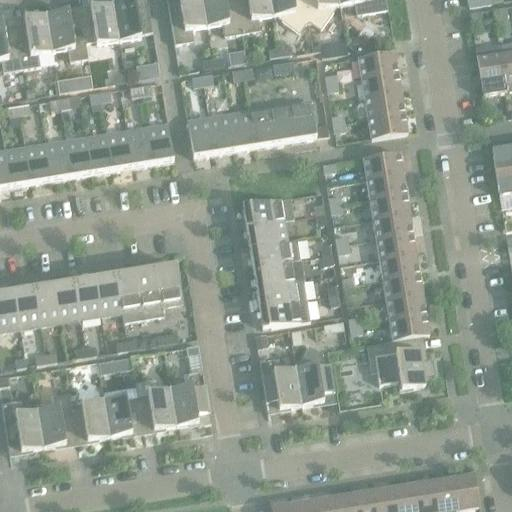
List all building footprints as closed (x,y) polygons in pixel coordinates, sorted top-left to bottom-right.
[(206,32),(201,0),(178,0),(179,6),(167,7),(174,50),(193,47),(191,35),(206,32)] [(241,39),(235,0),(201,0),(206,32),(221,30),(223,42),(241,39)] [(273,21),(269,0),(235,0),(241,39),(260,36),(258,24),(273,21)] [(308,28),(303,0),(269,0),(273,21),(295,39),(305,29),(308,28)] [(339,11),(337,0),(303,0),(308,28),(312,27),(322,35),(339,11)] [(387,15),(384,0),(337,0),(339,11),(354,8),(356,20),(387,15)] [(490,0),(481,0),(467,2),(468,8),(468,12),(469,12),(492,8),(491,1),(490,0)] [(501,0),(494,0),(491,1),(492,8),(503,6),(501,0)] [(152,37),(148,11),(136,12),(135,5),(112,8),(119,47),(141,43),(140,39),(152,37)] [(119,47),(112,8),(90,12),(91,20),(80,21),(85,48),(96,47),(96,50),(119,47)] [(503,12),(492,13),(494,28),(506,26),(503,12)] [(85,48),(80,21),(70,23),(68,15),(46,19),(52,57),(67,55),(69,67),(88,64),(85,48)] [(470,17),(469,17),(470,22),(471,28),(483,26),(481,15),(470,17)] [(52,57),(46,19),(24,23),(25,30),(14,32),(19,59),(22,74),(41,71),(39,60),(52,57)] [(19,59),(14,32),(3,34),(2,26),(0,26),(0,65),(1,66),(3,77),(22,74),(19,59)] [(345,44),(320,48),(323,62),(347,58),(345,44)] [(511,95),(511,47),(498,50),(506,97),(511,95)] [(506,97),(498,50),(475,53),(483,100),(506,97)] [(289,61),(287,52),(278,53),(279,62),(289,61)] [(279,62),(278,53),(267,54),(268,64),(279,62)] [(397,78),(394,58),(357,64),(360,84),(397,78)] [(223,71),(221,62),(211,63),(213,73),(223,71)] [(213,73),(211,63),(201,65),(203,74),(213,73)] [(293,77),(291,67),(281,68),(282,78),(293,77)] [(282,78),(281,68),(271,70),(272,80),(282,78)] [(252,83),(251,73),(241,75),(242,85),(252,83)] [(242,85),(241,75),(230,77),(232,87),(242,85)] [(125,88),(124,78),(113,80),(115,89),(125,88)] [(400,98),(397,78),(360,84),(364,104),(400,98)] [(338,87),(336,79),(324,82),(325,89),(338,87)] [(90,80),(77,82),(79,95),(92,93),(90,80)] [(212,90),(211,80),(201,81),(202,91),(212,90)] [(202,91),(201,81),(190,83),(192,93),(202,91)] [(339,95),(338,87),(325,89),(327,97),(339,95)] [(151,99),(150,91),(150,90),(139,91),(141,101),(151,99)] [(141,101),(139,91),(129,93),(131,103),(141,101)] [(33,93),(25,94),(26,102),(34,101),(33,93)] [(110,106),(109,96),(99,98),(101,108),(110,106)] [(101,108),(99,98),(89,100),(90,110),(101,108)] [(403,118),(400,98),(364,104),(367,124),(403,118)] [(70,113),(69,103),(59,104),(60,114),(70,113)] [(60,114),(59,104),(49,106),(50,116),(60,114)] [(315,144),(309,107),(309,106),(247,116),(253,154),(315,144)] [(29,119),(28,109),(18,111),(19,121),(29,119)] [(19,121),(18,111),(8,112),(9,122),(19,121)] [(253,154),(247,116),(227,119),(233,157),(253,154)] [(407,138),(403,118),(367,124),(370,144),(407,138)] [(233,157),(227,119),(207,123),(213,160),(233,157)] [(344,128),(343,120),(331,122),(332,130),(344,128)] [(213,160),(207,123),(187,126),(193,164),(213,160)] [(345,136),(344,128),(332,130),(333,137),(345,136)] [(173,167),(167,129),(147,132),(153,170),(173,167)] [(153,170),(147,132),(127,135),(133,173),(153,170)] [(133,173),(127,135),(106,139),(112,177),(133,173)] [(112,177),(106,139),(86,142),(92,180),(112,177)] [(92,180),(86,142),(66,145),(72,183),(92,180)] [(72,183),(66,145),(45,149),(52,187),(72,183)] [(52,187),(45,149),(25,152),(31,190),(52,187)] [(511,199),(511,150),(491,154),(499,201),(511,199)] [(31,190),(25,152),(5,155),(11,193),(31,190)] [(0,194),(11,193),(5,155),(0,155),(0,194)] [(403,178),(400,158),(363,164),(366,184),(403,178)] [(336,177),(334,169),(322,171),(323,179),(336,177)] [(406,199),(403,178),(366,184),(369,205),(406,199)] [(409,219),(406,199),(369,205),(372,225),(409,219)] [(341,209),(340,201),(327,203),(329,211),(341,209)] [(295,224),(292,203),(242,211),(245,232),(283,225),(295,224)] [(325,219),(323,209),(313,211),(314,221),(325,219)] [(343,218),(341,209),(329,211),(330,220),(343,218)] [(326,230),(325,219),(314,221),(316,231),(326,230)] [(409,219),(372,225),(375,245),(412,239),(409,219)] [(511,224),(503,226),(505,237),(511,235),(511,224)] [(287,246),(283,225),(245,232),(249,252),(287,246)] [(416,259),(412,239),(375,245),(378,265),(416,259)] [(348,250),(347,241),(334,243),(335,252),(348,250)] [(302,264),(298,244),(287,246),(249,252),(252,272),(290,266),(302,264)] [(331,260),(330,249),(319,251),(321,261),(331,260)] [(349,258),(348,250),(335,252),(336,260),(349,258)] [(419,279),(416,259),(378,265),(382,285),(419,279)] [(333,270),(331,260),(321,261),(323,272),(333,270)] [(293,287),(290,266),(252,272),(255,293),(293,287)] [(183,308),(178,277),(177,270),(115,280),(121,318),(123,327),(165,321),(164,311),(183,308)] [(422,300),(419,279),(382,285),(385,306),(422,300)] [(121,318),(115,280),(95,283),(101,321),(121,318)] [(355,290),(353,282),(341,283),(342,292),(355,290)] [(101,321),(95,283),(74,287),(81,325),(101,321)] [(305,285),(293,287),(255,293),(259,313),(297,307),(308,306),(305,285)] [(81,325),(74,287),(54,290),(60,328),(81,325)] [(60,328),(54,290),(34,293),(40,331),(60,328)] [(338,301),(336,290),(326,291),(328,302),(338,301)] [(356,298),(355,290),(342,292),(343,300),(356,298)] [(40,331),(34,293),(13,297),(19,335),(40,331)] [(0,337),(19,335),(13,297),(0,298),(0,337)] [(425,320),(422,300),(385,306),(388,326),(425,320)] [(339,310),(338,301),(328,302),(329,312),(339,310)] [(311,326),(308,306),(297,307),(259,313),(262,334),(311,326)] [(428,340),(425,320),(388,326),(391,346),(417,342),(428,340)] [(361,330),(360,322),(347,324),(348,332),(361,330)] [(342,341),(341,330),(326,332),(328,343),(342,341)] [(362,339),(361,330),(348,332),(350,340),(362,339)] [(177,347),(176,337),(166,339),(167,348),(177,347)] [(167,348),(166,339),(156,340),(157,350),(167,348)] [(265,340),(255,341),(255,342),(256,351),(266,350),(265,340)] [(435,381),(432,364),(421,366),(417,342),(391,346),(383,347),(385,359),(374,361),(378,391),(400,387),(401,395),(425,391),(424,383),(435,381)] [(137,353),(136,344),(125,346),(127,355),(137,353)] [(127,355),(125,346),(115,347),(117,357),(127,355)] [(198,350),(186,352),(187,361),(199,359),(198,350)] [(96,360),(95,351),(85,352),(86,362),(96,360)] [(86,362),(85,352),(75,354),(76,363),(86,362)] [(334,398),(330,371),(324,372),(321,357),(307,352),(300,372),(295,373),(301,411),(323,407),(322,400),(334,398)] [(56,367),(54,357),(44,359),(46,368),(56,367)] [(46,368),(44,359),(34,360),(36,370),(46,368)] [(170,393),(176,431),(198,428),(197,420),(209,418),(202,376),(199,359),(187,361),(190,378),(183,379),(185,391),(170,393)] [(25,372),(24,362),(13,364),(15,373),(25,372)] [(301,411),(295,373),(280,376),(278,364),(259,367),(266,409),(277,407),(279,415),(301,411)] [(111,365),(97,367),(99,379),(113,377),(111,365)] [(0,390),(10,389),(9,381),(0,382),(0,390)] [(152,427),(154,435),(176,431),(170,393),(158,395),(156,384),(135,387),(137,402),(142,429),(152,427)] [(75,440),(70,410),(71,410),(69,398),(50,401),(52,413),(37,415),(43,453),(66,449),(64,442),(75,440)] [(142,429),(137,402),(126,404),(126,401),(104,404),(110,442),(132,439),(131,431),(142,429)] [(110,442),(104,404),(71,410),(70,410),(75,440),(86,438),(87,446),(110,442)] [(43,453),(37,415),(22,418),(20,406),(1,409),(8,451),(20,449),(21,457),(43,453)] [(479,511),(475,487),(474,479),(453,482),(458,511),(479,511)] [(458,511),(453,482),(433,485),(437,511),(458,511)] [(437,511),(433,485),(413,489),(416,511),(437,511)] [(416,511),(413,489),(393,492),(395,511),(416,511)] [(395,511),(393,492),(372,495),(375,511),(395,511)] [(375,511),(372,495),(352,498),(354,511),(375,511)] [(354,511),(352,498),(332,502),(333,511),(354,511)] [(333,511),(332,502),(312,505),(312,511),(333,511)]
